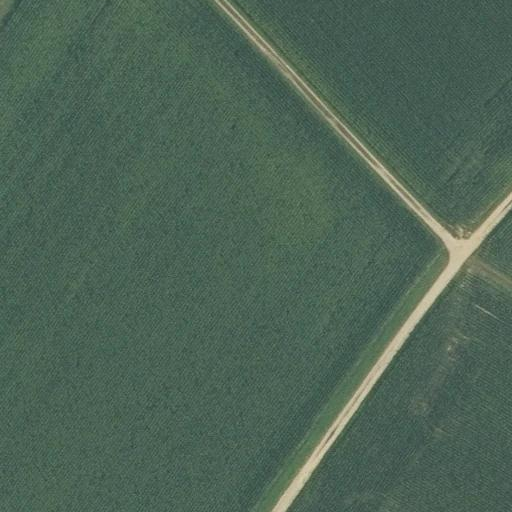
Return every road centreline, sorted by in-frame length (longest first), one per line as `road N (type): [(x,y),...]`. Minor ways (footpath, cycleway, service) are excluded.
road 1 (track): [(462,254),(223,0)]
road 2 (track): [(278,511),(462,254)]
